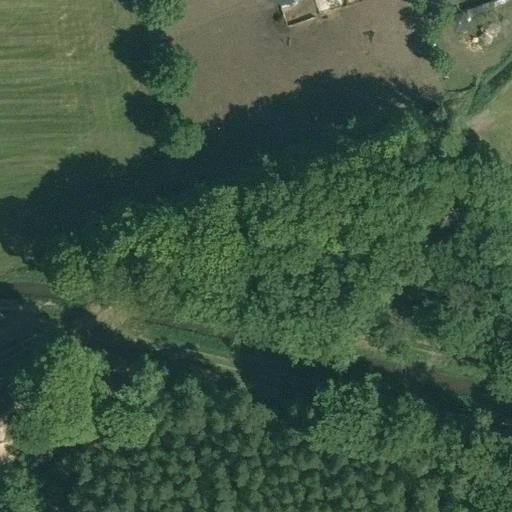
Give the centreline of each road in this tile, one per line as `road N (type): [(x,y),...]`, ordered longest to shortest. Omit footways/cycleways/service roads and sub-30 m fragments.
road 1 (track): [(91,328),(511,423)]
road 2 (track): [(91,328),(103,305),(147,275),(319,213),(455,144)]
